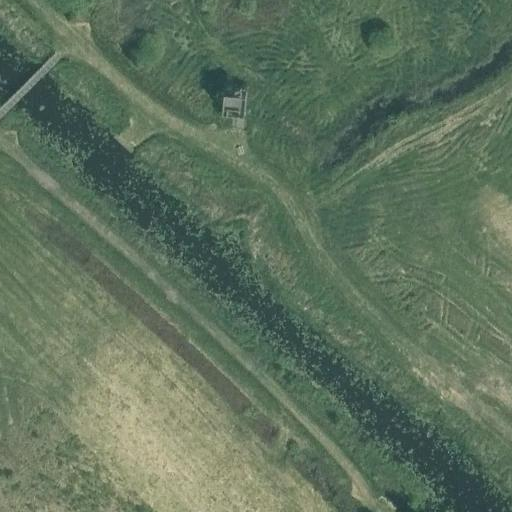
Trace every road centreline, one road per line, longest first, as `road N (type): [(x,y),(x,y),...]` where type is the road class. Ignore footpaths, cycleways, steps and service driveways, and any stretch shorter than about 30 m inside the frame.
road 1 (track): [(511,444),(341,290),(274,181),(145,107),(70,41)]
road 2 (track): [(0,135),(326,442),(381,511)]
